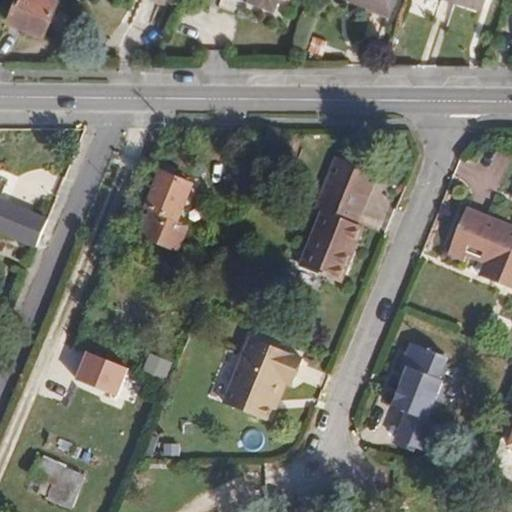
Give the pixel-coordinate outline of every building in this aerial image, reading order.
[(17,0),(8,20),(44,36),(59,0),(17,0)] [(253,0),(273,8),(276,0),(253,0)] [(353,0),(389,15),(395,0),(353,0)] [(453,0),(483,9),(485,0),(453,0)] [(152,210),(141,236),(178,251),(188,225),(177,221),(186,199),(192,185),(177,179),(175,174),(167,171),(163,172),(162,172),(147,208),(152,210)] [(323,212),(301,267),(340,283),(352,253),(348,252),(359,225),(356,224),(367,197),(328,181),(316,209),(323,212)] [(192,227),(201,205),(186,199),(177,221),(188,225),(192,227)] [(511,228),(467,210),(447,256),(464,263),(467,255),(486,263),(501,269),(495,282),(511,289),(511,228)] [(352,253),(363,227),(359,225),(348,252),(352,253)] [(486,263),(481,276),(495,282),(501,269),(486,263)] [(285,376),(295,380),(303,359),(251,338),(225,403),(267,421),(272,409),(285,376)] [(79,381),(123,394),(133,364),(89,350),(79,381)] [(390,451),(418,463),(429,435),(422,432),(438,393),(434,391),(443,370),(407,355),(398,378),(404,380),(389,420),(401,425),(390,451)] [(152,356),(145,375),(170,385),(178,367),(152,356)] [(130,376),(124,395),(137,399),(143,380),(130,376)] [(285,376),(272,409),(275,410),(287,380),(293,383),(295,380),(285,376)] [(393,390),(399,393),(404,380),(398,378),(393,390)] [(52,436),(48,447),(69,455),(73,444),(52,436)] [(38,459),(31,476),(43,480),(39,492),(49,496),(48,499),(72,509),(85,478),(38,459)]
